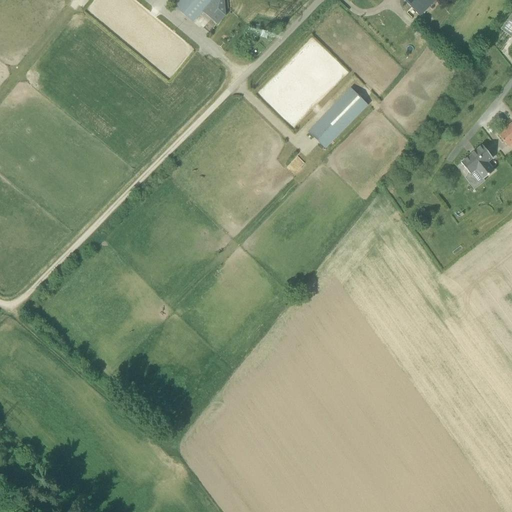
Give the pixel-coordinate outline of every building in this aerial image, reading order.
[(182,0),(176,8),(193,22),(211,0),(182,0)] [(403,0),(420,16),(435,0),(403,0)] [(367,104),(351,89),(309,133),(324,148),(367,104)] [(511,123),(498,134),(507,147),(511,143),(511,123)] [(492,158),(482,145),(475,151),(461,163),(470,174),(475,170),(483,179),(494,171),(487,162),(492,158)]
